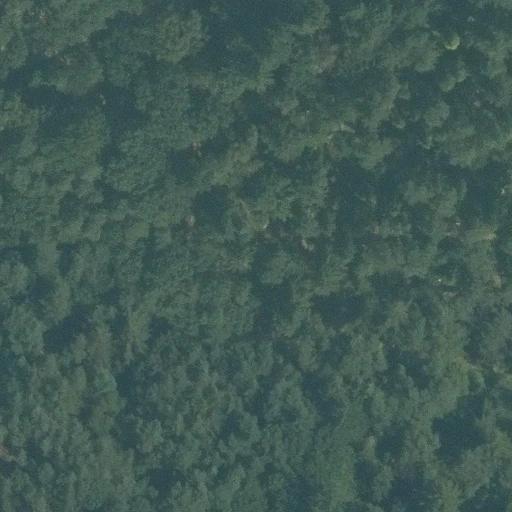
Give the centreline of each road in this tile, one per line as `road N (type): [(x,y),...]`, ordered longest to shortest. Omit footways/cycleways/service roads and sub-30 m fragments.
road 1 (track): [(59,0),(88,74),(369,511)]
road 2 (primary): [(141,0),(0,63)]
